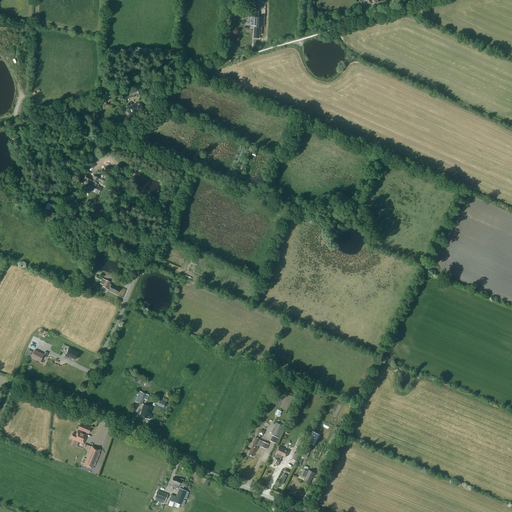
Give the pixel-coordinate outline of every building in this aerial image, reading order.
[(264,25),(264,17),(258,16),(259,10),(252,10),(252,17),(252,25),(257,25),(257,28),(254,28),(254,38),(259,38),(259,34),(262,34),(262,25),(264,25)] [(142,108),(140,102),(132,105),(132,104),(128,106),(128,107),(131,116),(138,113),(137,110),(142,108)] [(254,147),(242,142),(229,172),(241,177),(254,147)] [(249,168),(244,179),(255,183),(260,172),(249,168)] [(126,182),(128,179),(118,173),(116,176),(126,182)] [(90,183),(88,188),(92,190),(91,190),(98,194),(101,188),(98,186),(99,184),(95,183),(97,180),(99,182),(98,184),(109,190),(111,185),(93,175),(91,178),(86,175),(84,179),(90,183)] [(103,286),(107,288),(109,284),(110,282),(102,279),(100,283),(103,285),(103,286)] [(111,285),(109,284),(107,288),(109,289),(109,290),(116,294),(119,288),(111,284),(111,285)] [(77,357),(79,353),(68,348),(65,356),(71,359),(72,358),(75,360),(77,357)] [(46,358),(48,353),(45,352),(44,354),(34,350),(31,357),(40,361),(43,356),(46,358)] [(139,391),(137,396),(140,397),(138,402),(142,404),(144,398),(147,400),(149,395),(139,391)] [(157,405),(163,408),(166,402),(159,400),(157,405)] [(152,416),(151,414),(149,414),(151,407),(144,404),(143,408),(140,415),(147,418),(149,418),(151,418),(152,416)] [(276,422),(271,433),(279,436),(284,426),(276,422)] [(91,428),(81,423),(79,429),(88,433),(91,428)] [(76,434),(73,433),(71,438),(74,439),(74,440),(83,443),(87,435),(78,431),(76,434)] [(313,431),(307,442),(314,445),(320,435),(313,431)] [(279,438),(277,437),(273,434),(270,440),(276,443),(279,438)] [(257,444),(259,440),(260,439),(255,437),(253,443),(255,444),(254,446),(253,445),(249,454),(253,456),(256,451),(258,447),(257,447),(258,445),(257,444)] [(300,438),(296,446),(301,449),(306,441),(300,438)] [(269,444),(259,440),(257,444),(258,445),(266,449),(269,444)] [(84,465),(92,468),(100,450),(91,446),(86,459),(83,458),(81,463),(84,464),(84,465)] [(274,457),(270,464),(275,466),(276,465),(278,466),(281,460),(280,459),(282,455),(285,457),(289,451),(279,446),(276,453),(277,453),(275,457),(274,457)] [(301,474),(306,477),(305,480),(310,483),(313,477),(314,477),(316,473),(309,470),(308,471),(304,469),(301,474)] [(184,480),(181,479),(180,480),(173,477),(171,482),(174,483),(173,486),(178,488),(180,482),(182,483),(184,480)] [(187,490),(179,488),(175,502),(182,504),(187,490)] [(167,495),(157,491),(155,497),(165,501),(167,495)]
